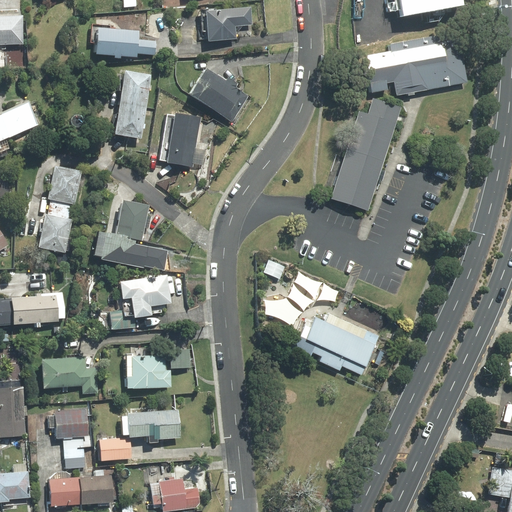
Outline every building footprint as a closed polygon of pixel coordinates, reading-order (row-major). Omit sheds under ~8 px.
[(452,4),(451,0),(397,0),(400,14),(440,6),(452,4)] [(249,26),(247,9),(200,14),(203,43),(234,40),(232,27),(249,26)] [(0,46),(21,45),(20,17),(0,18),(0,46)] [(136,42),(137,32),(107,30),(108,26),(88,26),(87,44),(92,45),(92,56),(111,57),(111,60),(118,60),(118,57),(134,58),(134,55),(153,56),(153,43),(136,42)] [(387,53),(361,58),(368,94),(384,91),(383,84),(390,83),(393,97),(464,83),(456,41),(444,43),(442,35),(386,46),(387,53)] [(244,98),(200,72),(185,97),(229,124),(244,98)] [(146,77),(119,73),(114,103),(142,108),(146,77)] [(341,157),(327,200),(365,212),(399,109),(371,100),(366,116),(355,113),(341,157)] [(0,113),(0,126),(5,138),(34,126),(24,103),(0,113)] [(137,139),(142,108),(114,103),(109,135),(137,139)] [(205,151),(193,149),(197,119),(170,116),(169,118),(163,117),(157,161),(162,162),(162,165),(202,171),(205,151)] [(72,206),(78,172),(50,167),(44,201),(48,201),(46,209),(69,213),(70,205),(72,206)] [(0,171),(0,197),(11,191),(0,171)] [(117,202),(111,237),(132,241),(138,242),(141,229),(147,230),(149,218),(143,217),(145,207),(117,202)] [(62,254),(69,221),(67,221),(69,213),(46,209),(45,216),(40,216),(34,249),(62,254)] [(95,261),(141,269),(145,248),(131,246),(132,241),(111,237),(93,234),(88,258),(96,259),(95,261)] [(266,260),(260,274),(278,283),(284,269),(266,260)] [(115,283),(116,301),(118,318),(126,317),(127,320),(148,318),(147,308),(166,306),(163,278),(115,283)] [(7,300),(9,326),(54,322),(52,297),(7,300)] [(7,300),(0,300),(0,326),(9,326),(7,300)] [(323,323),(312,318),(302,341),(289,335),(284,348),(305,360),(307,354),(317,359),(315,364),(336,374),(338,369),(358,378),(376,337),(326,316),(323,323)] [(168,370),(188,369),(187,350),(167,351),(168,370)] [(162,356),(122,358),(123,390),(168,388),(167,372),(162,372),(162,356)] [(81,395),(97,394),(95,369),(83,370),(82,359),(37,362),(39,390),(80,387),(81,395)] [(0,438),(23,437),(19,389),(0,390),(0,438)] [(51,413),(53,440),(85,437),(83,411),(51,413)] [(154,441),(178,439),(175,411),(122,415),(122,418),(116,418),(118,436),(124,436),(124,439),(144,437),(144,445),(154,444),(154,441)] [(96,443),(98,462),(129,459),(127,441),(96,443)] [(81,443),(61,445),(63,469),(83,468),(81,443)] [(24,473),(23,465),(11,466),(11,475),(0,475),(0,503),(6,503),(5,501),(28,499),(26,473),(24,473)] [(511,511),(511,469),(488,467),(485,496),(505,498),(503,511),(511,511)] [(108,477),(77,479),(79,505),(110,503),(108,477)] [(48,507),(79,505),(77,479),(46,482),(48,507)] [(147,485),(149,507),(157,506),(157,511),(164,511),(193,509),(196,505),(195,489),(181,491),(180,480),(155,483),(155,484),(147,485)] [(132,511),(131,497),(118,498),(119,511),(132,511)]
